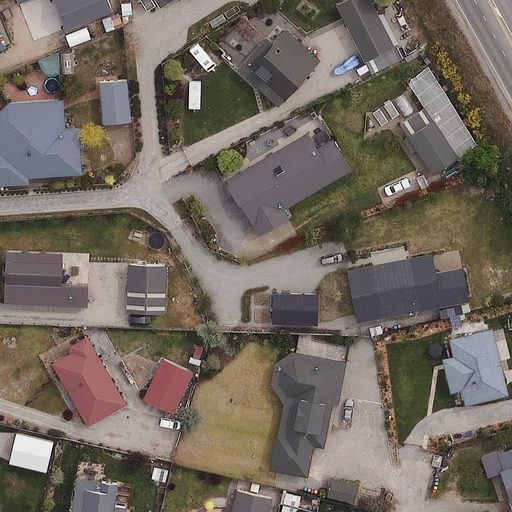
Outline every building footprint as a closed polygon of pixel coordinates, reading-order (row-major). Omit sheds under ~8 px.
[(156,0),(162,9),(176,0),(156,0)] [(376,0),(345,0),(332,7),(367,76),(405,56),(376,0)] [(246,15),(225,37),(245,56),(266,35),(246,15)] [(280,21),(238,67),(280,104),(321,58),(280,21)] [(132,84),(100,85),(101,128),(133,127),(132,84)] [(0,183),(86,178),(82,124),(66,125),(64,98),(7,101),(0,109),(0,183)] [(427,106),(398,124),(434,180),(462,162),(427,106)] [(325,122),(227,177),(260,236),(292,219),(285,206),(352,168),(325,122)] [(368,234),(365,216),(336,220),(339,238),(368,234)] [(142,225),(133,243),(163,258),(172,240),(142,225)] [(67,254),(7,251),(4,303),(87,307),(89,285),(66,284),(67,254)] [(435,253),(350,269),(360,321),(474,300),(467,265),(438,270),(435,253)] [(167,266),(130,264),(128,310),(165,311),(167,266)] [(511,395),(495,326),(450,337),(454,353),(443,355),(452,392),(463,389),(467,407),(511,395)] [(89,336),(51,358),(91,423),(128,401),(89,336)] [(286,402),(273,465),(307,472),(313,442),(329,445),(347,359),(297,348),(276,362),(272,382),(286,402)] [(195,372),(163,357),(145,396),(177,411),(195,372)] [(58,438),(18,432),(12,467),(52,474),(58,438)] [(511,445),(483,455),(489,475),(503,471),(511,498),(511,445)] [(361,482),(329,477),(325,500),(357,505),(361,482)] [(76,478),(71,511),(131,511),(134,485),(76,478)] [(270,511),(274,496),(238,488),(232,511),(270,511)] [(302,511),(306,496),(286,491),(280,511),(302,511)]
